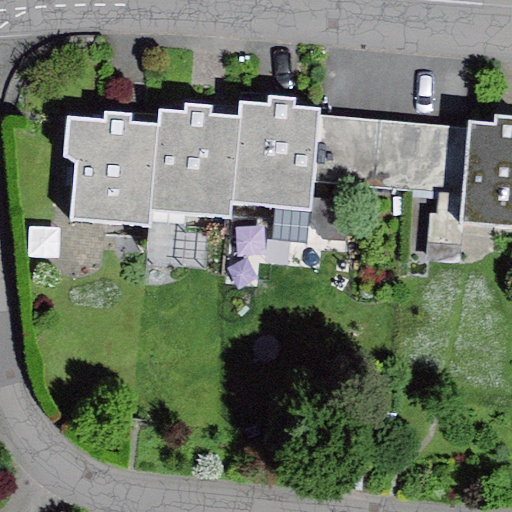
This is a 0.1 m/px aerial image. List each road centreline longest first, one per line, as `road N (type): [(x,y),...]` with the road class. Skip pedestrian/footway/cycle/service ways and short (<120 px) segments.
road 1 (residential): [(329,511),(79,483),(0,392)]
road 2 (residential): [(109,0),(457,27)]
